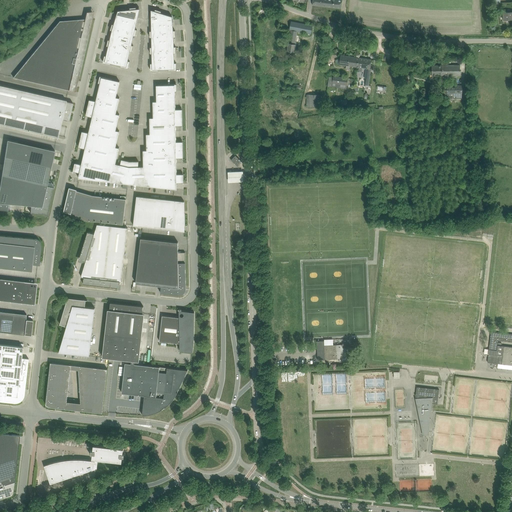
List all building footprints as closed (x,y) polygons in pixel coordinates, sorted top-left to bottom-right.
[(313,0),(312,5),(341,9),(342,0),(313,0)] [(118,11),(117,15),(127,17),(138,19),(140,9),(136,9),(136,7),(130,8),(130,11),(124,12),(124,10),(118,11)] [(152,20),(162,20),(173,20),(172,16),(167,15),(166,16),(160,14),(161,11),(155,9),(155,11),(151,10),(152,20)] [(25,63),(21,79),(75,92),(77,86),(76,86),(77,81),(78,81),(92,17),(92,11),(87,12),(85,19),(79,19),(73,27),(67,23),(61,30),(56,25),(25,63)] [(511,11),(503,13),(503,15),(504,20),(511,19),(511,11)] [(110,30),(112,30),(123,33),(127,17),(117,15),(116,18),(117,19),(116,25),(112,24),(110,30)] [(127,17),(123,33),(134,35),(136,36),(137,30),(134,29),(135,23),(137,23),(138,19),(127,17)] [(150,37),(152,37),(163,37),(162,20),(152,20),(152,24),(153,24),(153,31),(150,31),(150,37)] [(162,20),(163,37),(174,37),(176,37),(175,30),(172,30),(171,24),(173,24),(173,20),(162,20)] [(288,42),(287,51),(294,52),(296,42),(295,42),(297,32),(300,32),(311,34),(311,30),(312,25),(291,21),(290,26),(289,30),(290,30),(288,42)] [(107,46),(109,46),(119,49),(123,33),(112,30),(112,34),(113,34),(112,40),(108,40),(107,46)] [(123,33),(119,49),(130,51),(132,52),(133,45),(130,45),(132,38),(133,39),(134,35),(123,33)] [(150,53),(152,53),(163,53),(163,37),(152,37),(152,41),(154,41),(154,47),(150,47),(150,53)] [(163,37),(163,53),(174,53),(176,53),(176,47),(173,47),(173,40),(174,40),(174,37),(163,37)] [(111,63),(116,64),(119,49),(109,46),(108,50),(109,50),(108,56),(105,55),(103,61),(111,63)] [(119,49),(116,64),(121,65),(121,66),(128,67),(130,61),(127,60),(128,54),(129,55),(130,51),(119,49)] [(163,53),(152,53),(152,57),(154,57),(154,63),(151,63),(151,70),(158,69),(164,69),(163,53)] [(174,53),(163,53),(164,69),(169,69),(177,69),(176,63),(173,63),(173,56),(174,56),(174,53)] [(339,64),(359,67),(360,62),(359,62),(359,58),(341,55),(339,64)] [(370,76),(371,69),(370,69),(372,59),(359,58),(359,62),(360,62),(359,67),(368,68),(367,75),(370,76)] [(432,75),(444,75),(444,72),(442,72),(442,65),(432,65),(432,75)] [(444,72),(444,75),(460,75),(460,65),(442,65),(442,72),(444,72)] [(328,82),(347,85),(348,78),(329,75),(328,82)] [(99,89),(98,93),(116,97),(118,88),(120,81),(112,80),(100,77),(99,83),(102,83),(101,88),(100,90),(99,89)] [(69,121),(72,107),(73,103),(66,101),(66,100),(0,85),(0,124),(58,137),(58,136),(58,137),(53,136),(57,118),(69,121)] [(156,85),(157,101),(157,102),(175,101),(175,97),(174,97),(174,91),(177,91),(176,85),(164,85),(156,85)] [(445,93),(455,93),(455,85),(445,85),(445,89),(443,89),(443,91),(445,91),(445,93)] [(455,93),(445,93),(445,97),(449,97),(449,99),(453,99),(453,98),(463,98),(463,93),(463,85),(455,85),(455,93)] [(88,105),(87,108),(116,114),(120,98),(116,97),(98,93),(96,101),(91,100),(89,99),(88,105)] [(324,107),(323,95),(306,95),(306,107),(324,107)] [(157,101),(153,101),(153,118),(183,117),(183,115),(182,109),(181,109),(175,109),(175,104),(175,101),(157,102),(157,101)] [(87,109),(86,115),(87,116),(93,117),(91,125),(116,131),(116,130),(119,114),(116,114),(87,108),(87,109)] [(153,118),(150,118),(150,134),(176,134),(176,125),(181,125),(183,125),(183,119),(183,117),(153,118)] [(81,137),(80,139),(116,147),(119,131),(116,130),(116,131),(91,125),(89,133),(84,131),(82,131),(81,137)] [(150,134),(147,134),(147,150),(147,151),(183,150),(183,148),(183,141),(181,142),(176,142),(176,134),(150,134)] [(80,141),(78,147),(80,147),(85,148),(83,156),(115,164),(116,163),(119,148),(116,147),(80,139),(80,141)] [(30,212),(44,214),(47,214),(54,187),(47,185),(55,150),(44,148),(43,151),(17,145),(18,142),(7,140),(0,185),(0,209),(8,210),(8,203),(31,205),(30,212)] [(147,150),(143,150),(144,166),(144,167),(177,166),(176,158),(182,158),(183,158),(183,152),(183,150),(147,151),(147,150)] [(235,155),(231,160),(237,166),(242,161),(235,155)] [(79,178),(128,183),(130,161),(122,159),(120,165),(116,163),(115,164),(83,156),(82,164),(76,163),(75,169),(74,169),(73,172),(73,171),(80,172),(79,178)] [(130,161),(128,183),(177,189),(177,182),(184,182),(184,184),(184,180),(182,180),(182,174),(177,174),(177,166),(144,167),(144,166),(139,166),(139,161),(130,161)] [(243,170),(228,171),(228,181),(243,180),(243,170)] [(69,187),(64,211),(71,213),(71,216),(80,218),(88,220),(123,224),(126,199),(93,195),(77,190),(77,189),(76,190),(70,188),(70,187),(69,187)] [(185,231),(172,230),(173,224),(185,225),(184,214),(183,214),(184,202),(184,201),(137,196),(133,226),(185,231)] [(81,277),(84,277),(83,284),(118,288),(118,287),(117,287),(118,284),(120,284),(120,281),(122,281),(128,228),(97,224),(95,234),(88,232),(80,258),(83,259),(83,261),(84,261),(86,262),(81,277)] [(0,267),(21,270),(31,271),(32,265),(32,264),(39,265),(41,246),(41,245),(41,244),(41,243),(41,242),(40,242),(40,241),(39,240),(38,240),(38,239),(37,239),(36,239),(35,238),(0,235),(0,267)] [(141,238),(136,283),(161,286),(160,293),(179,295),(180,295),(182,294),(183,294),(184,293),(184,288),(186,289),(185,252),(178,252),(178,242),(141,238)] [(30,287),(30,282),(0,278),(0,300),(27,303),(27,304),(28,304),(28,302),(30,303),(30,304),(35,304),(36,288),(30,287)] [(59,352),(89,356),(95,308),(85,307),(86,300),(87,300),(68,298),(60,324),(67,326),(59,352)] [(137,306),(137,305),(111,303),(110,310),(108,309),(102,357),(139,361),(145,313),(143,313),(143,306),(141,306),(141,307),(137,306)] [(0,331),(31,335),(33,320),(26,319),(26,314),(0,311),(0,331)] [(180,351),(192,352),(194,337),(194,312),(185,311),(185,312),(188,312),(187,318),(185,318),(179,318),(179,317),(162,315),(160,341),(176,343),(176,341),(180,341),(180,343),(180,351)] [(511,334),(491,332),(489,349),(497,350),(497,345),(501,346),(501,343),(498,342),(498,340),(511,341),(511,334)] [(0,343),(0,400),(4,402),(5,399),(10,399),(10,400),(11,400),(11,399),(16,400),(17,400),(21,400),(16,393),(16,390),(17,390),(17,389),(18,389),(18,388),(17,388),(17,387),(16,387),(22,387),(22,385),(25,386),(27,369),(28,358),(21,357),(23,347),(0,343)] [(343,344),(324,345),(324,344),(317,344),(317,350),(318,360),(339,359),(340,362),(349,361),(349,345),(343,345),(343,344)] [(488,362),(502,364),(504,346),(501,346),(497,345),(497,350),(489,349),(488,362)] [(511,347),(504,346),(502,364),(511,365),(511,347)] [(51,407),(66,408),(71,365),(51,362),(46,405),(48,406),(51,407)] [(144,402),(142,415),(144,415),(146,415),(148,415),(150,414),(152,414),(153,413),(155,413),(157,412),(159,411),(160,411),(162,409),(163,409),(165,408),(167,406),(168,405),(169,404),(170,403),(171,402),(172,401),(173,400),(174,399),(175,398),(176,396),(176,395),(177,393),(188,370),(125,363),(122,393),(145,396),(144,402)] [(83,406),(83,410),(103,413),(108,369),(80,366),(79,370),(80,370),(81,370),(80,381),(82,381),(81,392),(83,392),(81,406),(82,406),(83,406)] [(511,381),(511,375),(486,372),(485,378),(511,381)] [(437,404),(438,397),(439,389),(417,387),(416,394),(416,398),(416,399),(418,406),(420,406),(423,420),(430,420),(431,403),(434,404),(437,404)] [(0,432),(0,497),(2,496),(3,498),(11,496),(11,495),(12,495),(12,494),(13,494),(13,493),(13,492),(14,492),(14,491),(20,435),(0,432)] [(53,463),(45,465),(51,483),(94,469),(94,467),(99,468),(100,459),(122,461),(123,456),(124,456),(124,454),(123,454),(124,448),(94,445),(93,450),(89,450),(88,460),(86,460),(81,459),(76,459),(71,460),(67,460),(63,460),(57,462),(53,463)]
